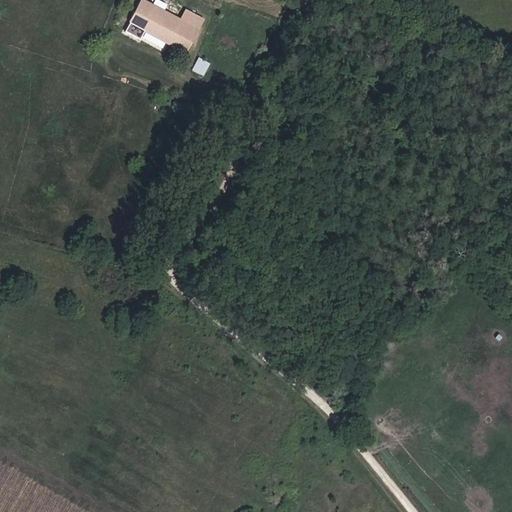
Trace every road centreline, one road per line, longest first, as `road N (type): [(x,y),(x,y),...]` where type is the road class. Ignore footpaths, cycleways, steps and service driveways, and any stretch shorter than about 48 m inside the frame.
road 1 (track): [(413,511),(334,415),(176,282),(171,258),(184,236)]
road 2 (unclassified): [(184,236),(310,0)]
